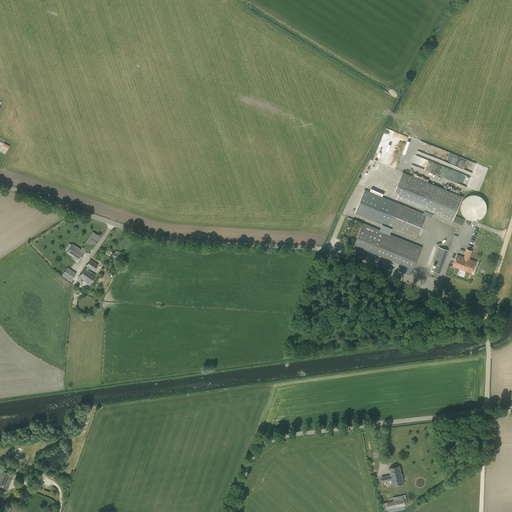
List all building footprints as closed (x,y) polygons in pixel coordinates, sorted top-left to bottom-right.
[(464,220),(461,219),(452,215),(460,195),(402,172),(394,191),(398,193),(396,199),(433,214),(432,218),(433,218),(457,228),(460,229),(464,220)] [(426,215),(397,203),(365,190),(354,213),(416,239),(426,215)] [(466,218),(468,219),(470,220),(472,220),(475,221),(477,220),(479,220),(481,218),(483,217),(485,215),(486,213),(486,210),(487,208),(487,206),(486,203),(485,201),(484,199),(482,197),(480,196),(478,195),(475,195),(473,195),(470,195),(468,196),(466,197),(464,199),(463,200),(462,202),(461,205),(461,207),(461,210),(461,212),(462,214),(464,216),(466,218)] [(363,224),(355,245),(413,269),(421,247),(417,246),(418,242),(381,227),(380,231),(363,224)] [(92,231),(84,244),(91,249),(100,237),(92,231)] [(72,244),(66,252),(75,259),(74,261),(77,263),(86,250),(82,247),(80,249),(72,244)] [(448,250),(439,247),(433,263),(436,264),(433,272),(440,274),(448,250)] [(462,269),(469,250),(467,250),(464,257),(457,255),(453,266),(462,269)] [(472,251),(469,250),(462,269),(472,273),(476,262),(469,259),(472,251)] [(90,259),(86,266),(93,271),(98,265),(90,259)] [(67,267),(62,275),(65,277),(70,269),(67,267)] [(79,277),(90,284),(96,275),(85,268),(79,277)] [(389,468),(390,475),(381,477),(382,482),(391,480),(392,486),(404,483),(402,474),(401,474),(399,466),(389,468)] [(0,475),(0,485),(7,488),(13,475),(2,471),(0,475)] [(384,510),(406,506),(405,505),(407,504),(405,495),(392,497),(393,501),(383,503),(384,510)]
